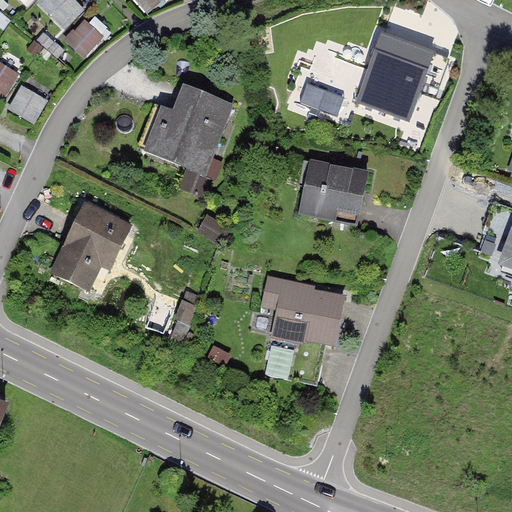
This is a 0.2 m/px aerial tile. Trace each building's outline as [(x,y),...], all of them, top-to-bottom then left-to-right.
[(68,30),(89,7),(80,0),(40,0),(38,3),(68,30)] [(138,0),(146,12),(165,0),(138,0)] [(87,16),(66,38),(88,58),(108,36),(87,16)] [(385,36),(361,97),(410,117),(435,56),(385,36)] [(0,58),(0,92),(8,97),(23,72),(0,58)] [(25,85),(11,108),(37,123),(50,99),(25,85)] [(162,110),(147,147),(206,171),(233,104),(185,85),(173,115),(162,110)] [(374,170),(315,159),(305,213),(365,223),(374,170)] [(47,273),(100,299),(137,224),(84,198),(47,273)] [(207,213),(198,230),(219,241),(228,223),(207,213)] [(348,296),(270,273),(261,300),(283,307),(276,331),(332,348),(348,296)] [(202,307),(184,298),(175,317),(193,326),(202,307)] [(216,344),(209,357),(225,366),(232,353),(216,344)] [(0,443),(10,420),(0,415),(0,443)]
